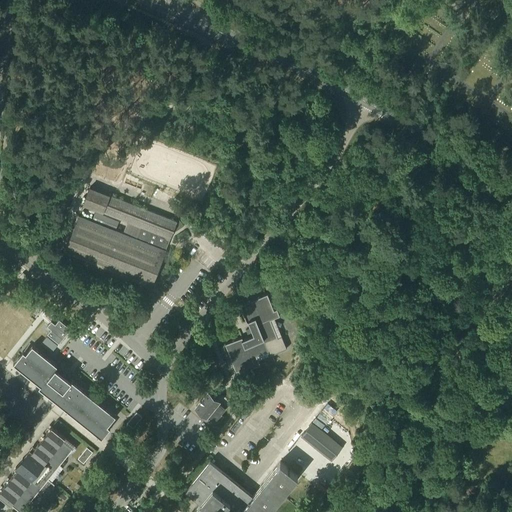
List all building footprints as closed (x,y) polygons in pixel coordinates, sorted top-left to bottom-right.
[(165,250),(172,232),(176,222),(90,187),(83,204),(104,212),(127,222),(123,233),(114,229),(91,220),(79,215),(62,256),(149,291),(158,269),(166,250),(165,250)] [(93,213),(91,220),(114,229),(117,223),(93,213)] [(242,337),(225,344),(236,371),(252,365),(254,368),(261,365),(257,356),(268,351),(270,355),(271,355),(266,343),(282,336),(281,335),(277,337),(270,320),(280,316),(277,309),(274,310),(267,294),(240,305),(247,322),(250,321),(252,327),(251,327),(253,334),(249,336),(249,338),(243,340),(242,337)] [(51,329),(47,334),(59,343),(71,329),(59,319),(55,323),(52,321),(47,327),(51,329)] [(49,395),(101,438),(110,427),(107,425),(115,415),(56,367),(58,365),(32,344),(26,353),(23,350),(13,363),(41,386),(44,383),(53,390),(49,395)] [(422,404),(438,402),(436,385),(421,387),(422,404)] [(461,386),(453,387),(453,395),(462,394),(461,386)] [(224,417),(220,414),(224,409),(217,403),(219,402),(208,393),(196,407),(207,416),(208,414),(215,420),(219,423),(224,417)] [(127,423),(133,428),(142,416),(136,412),(127,423)] [(312,423),(302,436),(333,457),(342,443),(312,423)] [(23,458),(22,459),(24,460),(0,490),(0,495),(20,511),(21,511),(36,494),(40,496),(37,493),(48,479),(54,484),(55,484),(48,479),(59,465),(63,468),(63,467),(60,464),(75,446),(77,447),(52,426),(25,460),(23,458)] [(78,458),(83,463),(92,452),(87,447),(78,458)] [(192,511),(268,511),(298,476),(280,462),(253,495),(210,460),(185,491),(200,503),(192,511)]
